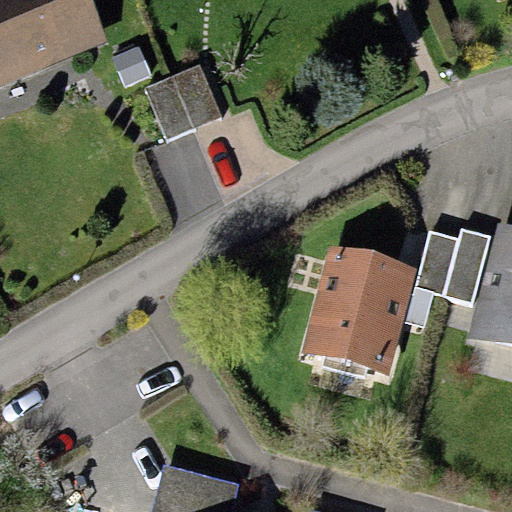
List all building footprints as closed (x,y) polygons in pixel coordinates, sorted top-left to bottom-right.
[(90,0),(0,0),(0,87),(109,42),(90,0)] [(139,45),(110,57),(123,87),(151,76),(139,45)] [(199,63),(144,87),(167,140),(222,117),(199,63)] [(511,226),(498,223),(468,338),(511,349),(511,226)] [(473,304),(491,235),(460,228),(458,237),(427,230),(412,289),(432,294),(473,304)] [(329,245),(301,352),(388,375),(402,322),(409,293),(416,268),(329,245)] [(432,294),(412,289),(411,293),(409,293),(402,322),(423,327),(432,294)] [(230,511),(238,484),(164,465),(151,511),(230,511)]
